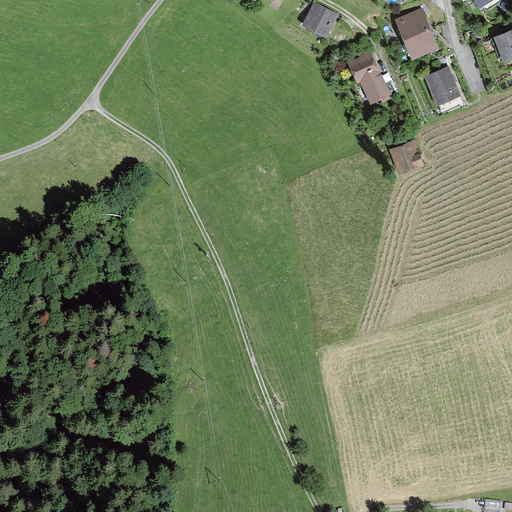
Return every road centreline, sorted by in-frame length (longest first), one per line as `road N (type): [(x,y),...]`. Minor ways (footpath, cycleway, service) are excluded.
road 1 (track): [(319,511),(170,163),(88,102)]
road 2 (track): [(88,102),(161,0)]
road 3 (track): [(323,0),(364,27),(399,91)]
